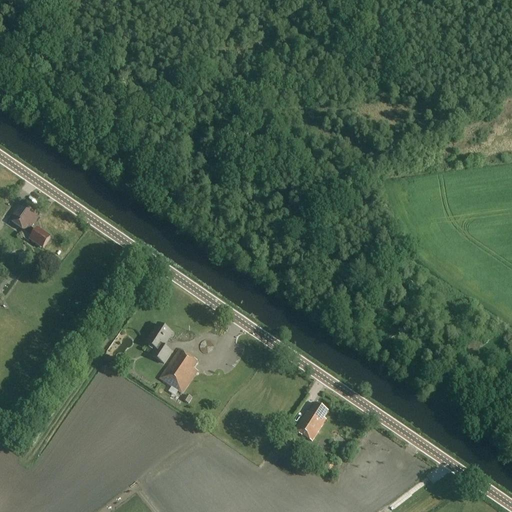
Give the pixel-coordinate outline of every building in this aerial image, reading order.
[(37,232),(31,228),(41,215),(23,202),(10,222),(33,238),(31,241),(44,250),(51,239),(38,230),(37,232)] [(15,248),(27,259),(32,254),(20,242),(15,248)] [(165,365),(172,353),(165,349),(174,334),(157,324),(145,344),(155,350),(151,356),(165,365)] [(183,353),(194,351),(192,341),(181,342),(183,353)] [(182,395),(198,372),(194,369),(198,364),(179,351),(159,380),(182,395)] [(187,396),(184,401),(188,404),(192,399),(187,396)] [(324,419),(328,413),(316,404),(310,414),(307,412),(294,431),(311,442),(326,420),(324,419)] [(289,453),(295,443),(285,437),(279,446),(289,453)]
